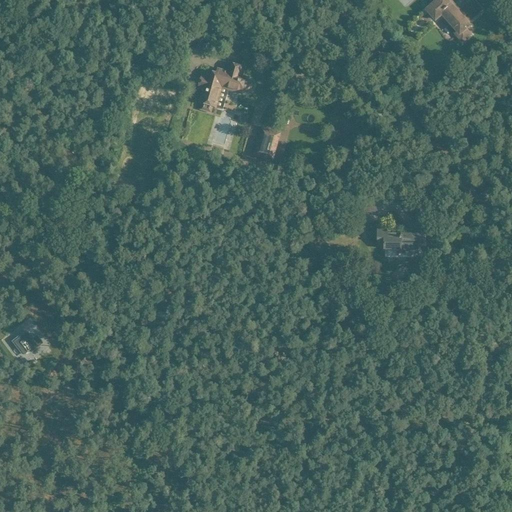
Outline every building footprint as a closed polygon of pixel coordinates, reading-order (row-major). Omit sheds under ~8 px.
[(463,41),(470,35),(465,29),(469,26),(467,24),(482,11),(473,1),(458,14),(451,6),(452,4),(448,0),(432,0),(436,3),(427,10),(435,19),(440,16),(463,41)] [(202,75),(198,89),(202,91),(199,103),(202,104),(200,109),(211,112),(212,106),(216,107),(219,97),(222,88),(241,94),(242,92),(246,92),(247,92),(248,92),(249,91),(249,90),(250,90),(250,89),(251,89),(251,88),(251,87),(251,86),(251,85),(251,84),(251,83),(251,82),(250,82),(250,81),(249,80),(245,79),(246,77),(242,76),(244,68),(228,63),(226,71),(218,68),(216,73),(213,72),(212,76),(207,74),(207,76),(202,75)] [(280,134),(261,128),(253,156),(272,161),(280,134)] [(358,206),(348,209),(351,217),(360,214),(358,206)] [(378,240),(377,246),(384,246),(384,249),(401,249),(401,254),(418,254),(418,247),(426,247),(426,234),(409,234),(388,234),(388,230),(378,230),(378,240)] [(32,352),(44,343),(38,334),(32,339),(27,333),(15,342),(25,355),(31,350),(32,352)]
